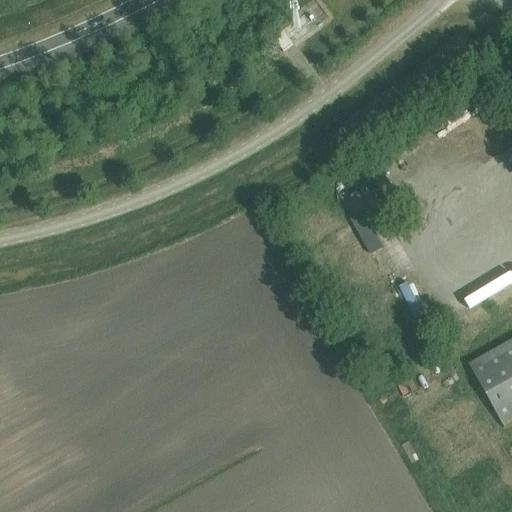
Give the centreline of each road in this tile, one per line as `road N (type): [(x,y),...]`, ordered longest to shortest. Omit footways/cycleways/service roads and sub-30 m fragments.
road 1 (unclassified): [(0,240),(140,201),(224,160),(310,106),(442,0)]
road 2 (motorway): [(0,63),(145,0)]
